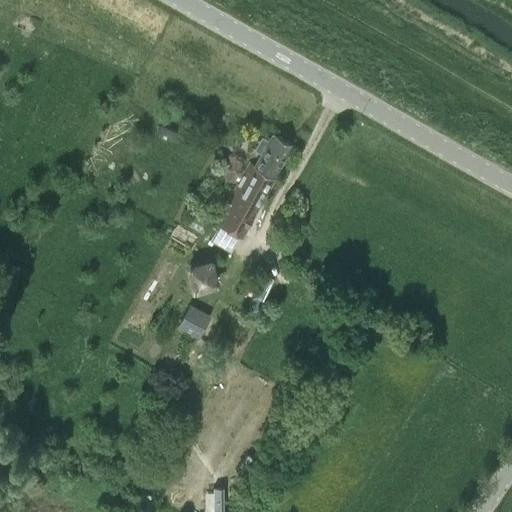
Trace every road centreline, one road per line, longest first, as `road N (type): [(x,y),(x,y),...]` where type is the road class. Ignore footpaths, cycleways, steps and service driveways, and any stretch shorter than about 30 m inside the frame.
road 1 (unclassified): [(176,0),(511,186)]
road 2 (track): [(320,0),(511,106)]
